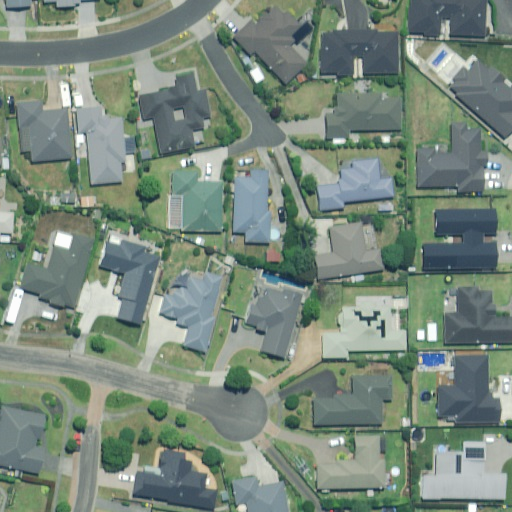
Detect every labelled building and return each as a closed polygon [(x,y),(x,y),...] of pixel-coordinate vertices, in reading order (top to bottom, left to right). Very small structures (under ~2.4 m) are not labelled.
[(486,36),(486,0),(408,0),(408,32),(424,33),(424,35),(441,35),(441,17),(450,17),(449,35),(486,36)] [(284,15),(273,4),(254,23),(251,20),(233,37),(251,55),(255,51),(286,83),(307,63),(285,41),(301,25),(288,11),(284,15)] [(321,31),(321,73),(363,74),(363,72),(398,73),(399,32),(321,31)] [(455,80),(450,87),(456,92),(454,95),(504,136),(511,125),(511,83),(480,57),(469,71),(463,65),(452,78),(455,80)] [(199,91),(195,72),(183,74),(185,83),(168,87),(169,90),(138,96),(143,119),(153,117),(160,154),(196,146),(193,130),(204,128),(202,116),(211,114),(206,90),(199,91)] [(337,93),(337,106),(333,106),(333,113),(326,113),(326,138),(349,138),(349,129),(400,130),(401,94),(337,93)] [(32,163),(72,159),(68,109),(44,111),(43,101),(17,103),(21,153),(31,152),(32,163)] [(125,135),(124,115),(104,116),(103,106),(77,108),(79,132),(87,132),(91,185),(123,182),(122,162),(127,162),(125,135)] [(452,124),(451,153),(436,153),(436,149),(418,149),(417,186),(457,187),(457,192),(483,192),(483,165),(487,165),(487,151),(481,151),(482,125),(452,124)] [(340,169),(341,178),(337,178),(338,183),(317,185),(319,210),(344,208),(343,201),(394,196),(392,178),(380,179),(378,159),(353,161),(354,168),(340,169)] [(269,170),(252,170),(252,176),(234,175),(232,232),(246,232),(246,242),(270,243),(271,211),(267,211),(269,170)] [(200,172),(173,171),(172,196),(183,196),(182,230),(221,231),(223,182),(200,181),(200,172)] [(76,192),(63,191),(62,202),(75,202),(76,192)] [(495,232),(495,210),(436,211),(436,234),(462,234),(462,244),(423,245),(423,267),(496,266),(496,244),(483,244),(483,232),(495,232)] [(0,237),(0,238),(1,232),(13,233),(14,213),(0,211),(0,237)] [(367,250),(363,222),(330,227),(333,252),(314,255),(318,278),(384,269),(381,248),(367,250)] [(20,288),(24,289),(41,294),(39,299),(73,309),(94,239),(75,234),(74,237),(58,232),(48,267),(28,261),(20,288)] [(146,246),(110,235),(100,266),(125,274),(118,296),(122,298),(117,317),(140,324),(160,257),(144,252),(146,246)] [(224,277),(206,272),(204,281),(190,277),(187,289),(177,287),(174,297),(164,295),(159,315),(178,321),(177,324),(189,327),(184,345),(205,352),(215,317),(212,317),(224,277)] [(285,358),(305,295),(286,289),(285,292),(263,285),(256,306),(252,304),(246,323),(267,330),(260,351),(285,358)] [(494,289),(457,289),(457,313),(444,313),(444,343),(511,341),(511,317),(494,317),(494,289)] [(391,307),(342,307),(342,333),(323,333),(323,358),(347,357),(347,350),(406,350),(406,331),(391,331),(391,307)] [(490,358),(455,356),(454,387),(438,386),(438,418),(457,418),(457,420),(499,421),(500,399),(489,399),(490,358)] [(392,376),(353,376),(354,394),(334,395),(334,398),(314,399),(314,424),(383,423),(382,398),(392,398),(392,376)] [(1,417),(0,416),(0,464),(38,473),(43,448),(35,446),(36,438),(41,439),(46,416),(3,407),(1,417)] [(378,435),(354,436),(355,460),(335,460),(335,464),(316,464),(317,489),(385,487),(385,452),(379,452),(378,435)] [(505,474),(485,473),(485,442),(463,442),(463,452),(436,452),(436,476),(423,476),(422,498),(505,499),(505,474)] [(162,449),(159,469),(144,466),(143,472),(137,470),(132,494),(214,509),(218,491),(204,488),(207,473),(190,470),(192,461),(183,460),(184,453),(162,449)] [(258,487),(256,476),(232,481),(236,505),(246,503),(247,511),(290,511),(285,482),(258,487)]
